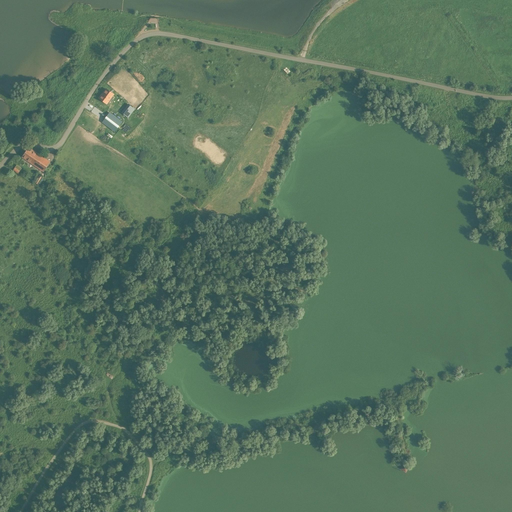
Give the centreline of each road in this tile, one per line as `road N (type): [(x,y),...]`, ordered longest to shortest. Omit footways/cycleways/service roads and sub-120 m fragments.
road 1 (unclassified): [(0,166),(20,145),(58,145),(96,84),(144,35),(300,59)]
road 2 (unclassified): [(300,59),(511,97)]
